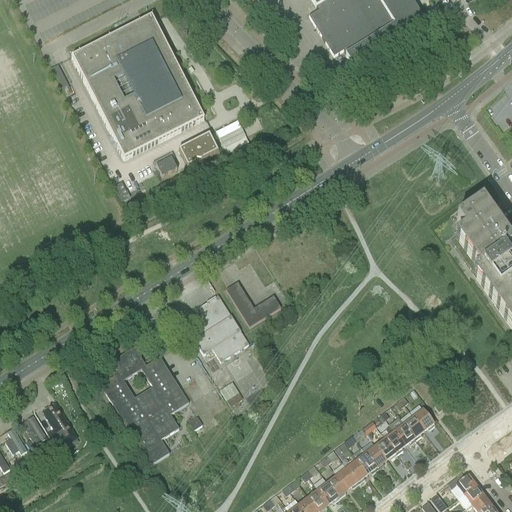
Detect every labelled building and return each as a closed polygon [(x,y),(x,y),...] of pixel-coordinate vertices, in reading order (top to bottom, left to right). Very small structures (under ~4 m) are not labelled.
[(409,0),(309,0),(318,13),(308,18),(322,40),(323,39),(326,44),(325,45),(333,59),(343,53),(356,74),(428,29),(426,27),(427,27),(409,0)] [(151,18),(131,29),(128,31),(128,30),(127,31),(124,33),(124,32),(123,32),(124,33),(120,34),(120,35),(117,36),(116,36),(116,37),(113,38),(112,38),(112,39),(109,40),(108,40),(109,40),(105,42),(102,44),(101,44),(98,46),(97,46),(94,48),(94,47),(93,48),(94,48),(91,50),(90,49),(90,50),(87,52),(87,51),(86,52),(83,54),(83,53),(82,53),(82,54),(79,56),(79,55),(78,55),(79,56),(76,57),(75,57),(75,58),(72,59),(71,59),(71,60),(70,61),(71,61),(73,64),(72,64),(73,65),(75,68),(74,68),(75,69),(77,72),(76,72),(77,73),(77,72),(79,75),(78,76),(79,76),(81,79),(80,79),(80,80),(81,80),(82,83),(82,84),(83,83),(84,87),(85,87),(86,90),(86,91),(87,91),(88,94),(88,95),(90,98),(90,99),(90,98),(92,102),(91,102),(92,102),(94,105),(93,106),(94,106),(96,109),(95,109),(96,110),(98,113),(97,113),(98,114),(98,113),(100,117),(99,117),(100,117),(101,120),(101,121),(102,121),(103,124),(103,125),(104,125),(105,128),(105,129),(106,128),(107,131),(107,132),(108,132),(109,135),(109,136),(111,139),(111,140),(113,143),(112,143),(113,144),(113,143),(115,146),(114,147),(115,147),(117,150),(116,150),(117,151),(119,154),(118,154),(119,155),(121,158),(120,158),(120,159),(121,158),(123,161),(122,162),(123,162),(123,163),(124,162),(124,163),(124,162),(127,160),(128,161),(128,160),(131,158),(131,159),(132,159),(132,158),(135,157),(136,157),(135,156),(139,155),(139,154),(142,153),(143,153),(143,152),(146,151),(147,151),(150,149),(151,149),(150,149),(154,147),(157,145),(157,146),(158,145),(161,143),(161,144),(162,143),(165,141),(165,142),(166,141),(165,141),(168,139),(169,140),(169,139),(172,137),(172,138),(173,138),(173,137),(176,136),(177,136),(177,135),(180,134),(181,134),(180,133),(198,124),(199,125),(199,124),(202,122),(202,123),(203,122),(203,121),(203,120),(203,121),(201,117),(199,114),(200,113),(199,113),(197,110),(198,110),(197,109),(195,106),(196,106),(195,105),(195,106),(193,103),(194,102),(193,102),(191,99),(192,98),(191,98),(189,95),(190,95),(190,94),(189,94),(187,91),(188,91),(188,90),(187,91),(186,88),(186,87),(185,87),(184,84),(184,83),(183,83),(182,80),(182,79),(181,79),(180,76),(181,76),(180,75),(180,76),(178,73),(179,72),(153,23),(151,18)] [(67,88),(61,91),(65,99),(71,96),(67,88)] [(237,124),(214,134),(218,142),(240,132),(237,124)] [(222,149),(226,156),(248,146),(244,138),(222,149)] [(181,151),(180,152),(182,155),(188,166),(196,162),(189,148),(181,151)] [(169,157),(153,165),(161,180),(176,172),(169,157)] [(456,240),(450,244),(473,277),(473,276),(511,331),(511,264),(505,255),(506,254),(511,250),(480,206),(472,212),(456,224),(463,234),(456,240)] [(249,331),(280,311),(273,299),(253,312),(247,302),(237,286),(225,293),(249,331)] [(198,330),(198,331),(202,337),(193,342),(203,358),(212,352),(220,365),(248,347),(217,298),(199,310),(202,315),(201,316),(200,317),(199,318),(199,319),(198,320),(198,321),(197,321),(197,322),(197,323),(197,324),(197,325),(197,326),(197,327),(197,328),(198,329),(198,330)] [(159,360),(145,369),(134,351),(111,365),(117,374),(98,386),(150,468),(158,463),(169,457),(160,443),(178,432),(170,418),(188,406),(165,369),(159,360)] [(206,374),(195,378),(202,395),(213,391),(206,374)] [(231,385),(219,393),(230,410),(242,402),(231,385)] [(399,403),(404,409),(407,406),(403,400),(399,403)] [(396,405),(395,406),(400,412),(404,409),(399,403),(396,405)] [(47,436),(57,453),(77,441),(55,406),(54,407),(52,406),(49,408),(49,410),(48,411),(46,410),(43,412),(43,414),(42,415),(43,417),(46,422),(47,424),(50,429),(51,429),(53,433),(47,436)] [(438,407),(433,410),(438,416),(443,412),(438,407)] [(422,412),(412,420),(422,433),(425,431),(428,434),(434,429),(433,428),(422,412)] [(385,423),(380,418),(376,421),(381,426),(385,423)] [(188,426),(193,434),(202,428),(197,420),(188,426)] [(412,420),(402,427),(415,443),(421,439),(419,436),(422,433),(412,420)] [(45,442),(33,421),(21,428),(25,436),(32,432),(40,445),(45,442)] [(398,422),(389,429),(403,448),(407,445),(409,448),(415,443),(402,427),(398,422)] [(371,425),(361,432),(365,438),(375,430),(371,425)] [(389,429),(379,436),(380,437),(383,441),(396,458),(402,453),(400,450),(403,448),(389,429)] [(361,432),(352,440),(357,446),(363,441),(362,440),(365,438),(361,432)] [(13,434),(7,437),(10,442),(4,446),(12,459),(18,455),(22,462),(28,458),(13,434)] [(383,441),(374,449),(384,462),(388,460),(390,462),(396,458),(383,441)] [(36,451),(30,455),(33,460),(37,466),(43,462),(57,454),(57,453),(53,447),(50,442),(36,451)] [(347,443),(342,447),(347,453),(352,449),(347,443)] [(339,449),(333,453),(341,464),(350,457),(347,453),(342,447),(339,449)] [(374,449),(364,456),(377,472),(383,467),(381,465),(384,462),(374,449)] [(364,456),(355,463),(365,477),(369,474),(371,477),(377,472),(364,456)] [(323,461),(327,467),(331,464),(327,458),(323,461)] [(8,473),(0,459),(0,475),(1,477),(8,473)] [(18,466),(11,470),(12,473),(16,479),(23,475),(37,466),(33,460),(28,463),(19,468),(18,466)] [(320,464),(319,465),(323,470),(327,467),(323,461),(320,464)] [(355,463),(345,471),(358,487),(364,482),(362,479),(365,477),(355,463)] [(345,471),(336,478),(346,491),(350,489),(352,492),(358,487),(345,471)] [(0,480),(0,489),(2,488),(16,479),(12,473),(0,480)] [(304,476),(308,482),(312,479),(307,473),(304,476)] [(301,479),(300,479),(304,485),(308,482),(304,476),(301,479)] [(450,485),(447,487),(451,492),(450,493),(457,503),(463,499),(476,489),(473,485),(474,484),(470,478),(468,479),(464,482),(460,477),(450,485)] [(336,478),(326,485),(339,502),(345,497),(343,494),(346,491),(336,478)] [(294,484),(285,491),(289,496),(298,490),(294,484)] [(326,485),(317,493),(327,506),(330,504),(332,506),(339,502),(326,485)] [(463,499),(457,503),(464,511),(470,508),(484,497),(479,490),(478,492),(476,489),(463,499)] [(289,496),(285,491),(281,494),(285,500),(289,496)] [(317,493),(307,500),(316,511),(325,511),(326,511),(324,509),(327,506),(317,493)] [(470,508),(472,511),(484,511),(490,507),(488,504),(489,503),(484,497),(470,508)] [(430,503),(436,511),(445,511),(446,511),(445,511),(446,511),(437,498),(430,503)] [(316,511),(307,500),(298,507),(301,511),(316,511)] [(266,505),(270,511),(274,508),(269,503),(266,505)] [(294,503),(285,510),(286,511),(301,511),(298,507),(294,503)]
